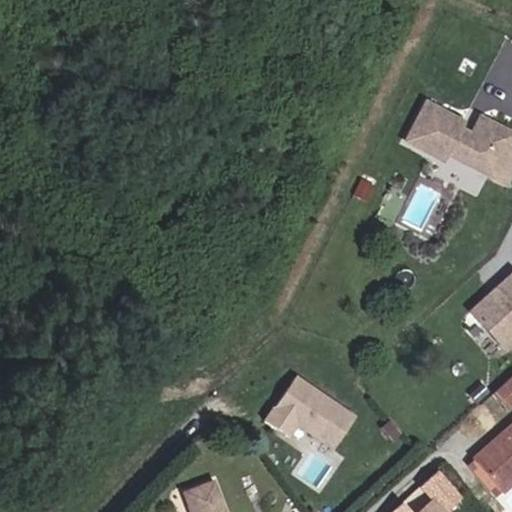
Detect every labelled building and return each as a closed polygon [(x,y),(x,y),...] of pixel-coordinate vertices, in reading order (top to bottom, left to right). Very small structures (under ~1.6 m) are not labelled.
[(471,165),(507,183),(511,173),(511,152),(507,150),(511,141),(511,132),(482,117),(473,134),(460,128),(464,121),(427,102),(408,140),(444,159),(453,142),(467,149),(471,165)] [(367,201),(375,185),(361,178),(353,193),(367,201)] [(511,273),(478,304),(477,322),(503,350),(511,341),(511,273)] [(477,322),(478,304),(469,312),(477,322)] [(511,373),(489,394),(504,411),(511,403),(511,373)] [(359,419),(298,378),(267,423),(291,439),(298,428),(335,453),(359,419)] [(511,423),(471,461),(501,494),(511,484),(511,423)] [(224,511),(209,482),(183,496),(191,511),(189,511),(224,511)] [(182,511),(189,511),(191,511),(183,496),(176,499),(182,511)]
